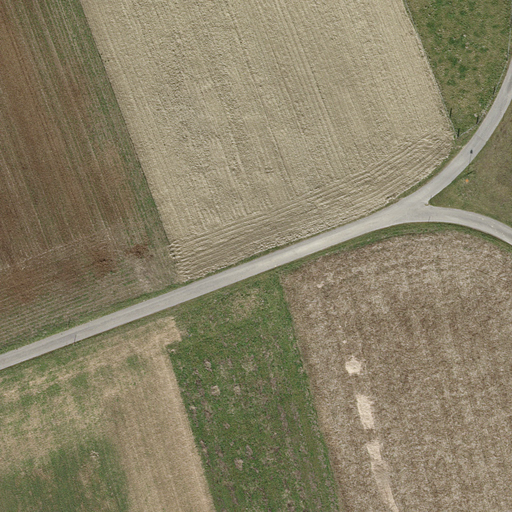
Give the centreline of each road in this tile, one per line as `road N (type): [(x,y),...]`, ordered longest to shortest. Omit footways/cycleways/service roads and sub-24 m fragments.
road 1 (residential): [(396,215),(0,365)]
road 2 (residential): [(511,82),(477,154),(396,215)]
